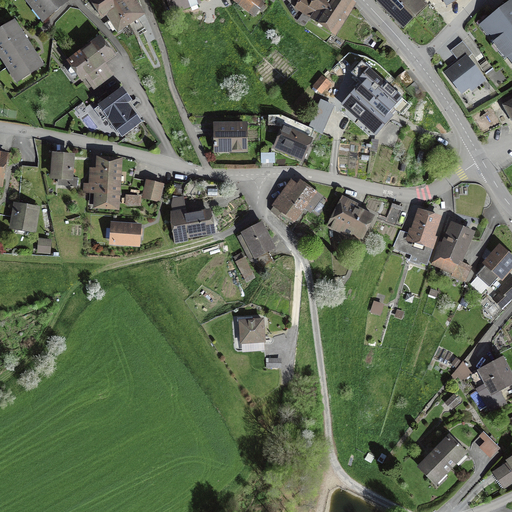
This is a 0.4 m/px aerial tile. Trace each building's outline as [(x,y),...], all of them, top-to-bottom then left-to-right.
[(30,0),(44,17),(66,0),(30,0)] [(113,0),(93,0),(91,2),(101,16),(105,13),(109,20),(105,22),(112,33),(129,22),(113,0)] [(113,0),(129,22),(131,25),(139,19),(134,11),(140,6),(136,0),(131,4),(128,0),(113,0)] [(167,0),(171,11),(189,4),(188,1),(192,0),(167,0)] [(238,0),(253,11),(260,2),(256,0),(238,0)] [(310,0),(304,0),(294,17),(302,22),(307,14),(333,31),(351,2),(347,0),(313,0),(312,2),(310,0)] [(422,1),(421,0),(380,0),(401,22),(422,1)] [(511,57),(511,0),(485,22),(511,57)] [(0,46),(2,50),(21,38),(12,22),(0,29),(0,46)] [(11,64),(30,52),(21,38),(2,50),(11,64)] [(101,40),(70,62),(81,78),(86,75),(95,87),(113,75),(104,63),(113,57),(101,40)] [(30,52),(11,64),(21,79),(39,67),(30,52)] [(482,76),(468,58),(447,74),(460,92),(482,76)] [(405,71),(397,77),(404,88),(413,82),(405,71)] [(358,91),(346,104),(360,117),(387,87),(374,74),(365,84),(370,89),(363,96),(358,91)] [(329,83),(321,77),(314,87),(322,93),(329,83)] [(420,91),(413,82),(404,88),(412,98),(420,91)] [(401,99),(387,87),(360,117),(374,129),(401,99)] [(122,90),(94,109),(102,120),(108,116),(122,135),(140,122),(128,105),(131,103),(122,90)] [(511,95),(503,100),(511,118),(511,95)] [(313,131),(284,118),(281,125),(284,127),(275,148),(300,160),(313,131)] [(246,125),(215,125),(215,150),(246,149),(246,125)] [(74,156),(55,153),(51,176),(59,177),(58,184),(75,187),(76,179),(70,178),(74,156)] [(116,203),(119,160),(97,159),(96,169),(92,169),(91,184),(85,184),(85,193),(96,193),(96,202),(116,203)] [(29,182),(30,165),(22,165),(20,181),(29,182)] [(37,166),(30,165),(29,182),(36,183),(37,166)] [(135,169),(123,167),(121,173),(134,176),(135,169)] [(156,183),(147,181),(143,196),(152,198),(156,183)] [(291,181),(270,210),(277,215),(280,211),(294,220),(304,206),(310,210),(320,196),(299,182),(297,185),(291,181)] [(165,185),(156,183),(152,198),(161,201),(165,185)] [(139,204),(140,196),(127,195),(126,203),(139,204)] [(354,203),(343,198),(328,227),(348,237),(350,232),(361,237),(373,215),(360,208),(359,211),(352,207),(354,203)] [(185,202),(172,205),(173,211),(169,212),(175,244),(188,242),(187,237),(212,232),(208,211),(187,215),(185,202)] [(38,209),(17,204),(12,226),(33,230),(38,209)] [(401,207),(393,204),(386,221),(394,224),(401,207)] [(438,218),(420,211),(411,237),(399,232),(394,248),(412,254),(411,258),(427,264),(436,238),(432,237),(438,218)] [(140,226),(115,224),(114,242),(138,244),(140,226)] [(262,224),(243,234),(262,268),(273,261),(267,251),(274,247),(262,224)] [(471,233),(453,225),(436,265),(453,272),(452,275),(464,280),(470,267),(459,262),(471,233)] [(50,241),(39,240),(38,249),(49,250),(50,241)] [(511,258),(500,247),(476,274),(489,286),(499,276),(502,278),(511,267),(511,258)] [(244,258),(236,262),(247,282),(254,278),(244,258)] [(511,279),(499,290),(502,292),(494,299),(501,307),(511,297),(511,279)] [(252,317),(238,318),(238,323),(240,323),(242,342),(264,341),(262,320),(253,321),(252,317)] [(511,375),(503,358),(471,374),(479,389),(485,386),(490,394),(511,382),(511,375)] [(279,359),(266,359),(266,367),(279,367),(279,359)] [(482,432),(474,440),(490,456),(498,448),(482,432)] [(447,437),(434,451),(449,465),(462,452),(447,437)] [(434,451),(420,465),(434,480),(449,465),(434,451)] [(509,461),(494,471),(504,487),(511,482),(511,456),(508,459),(509,461)]
